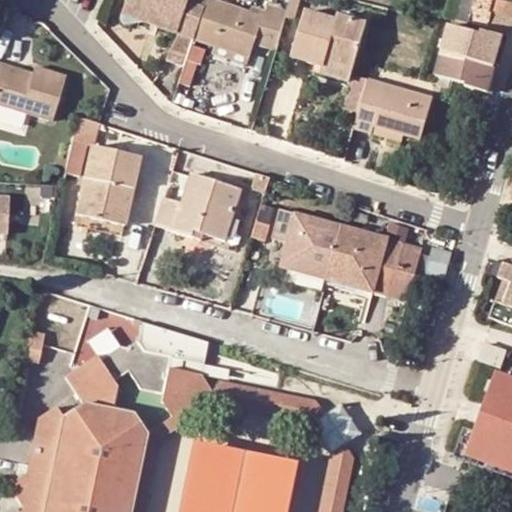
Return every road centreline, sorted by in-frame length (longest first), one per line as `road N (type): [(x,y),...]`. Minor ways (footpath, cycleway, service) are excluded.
road 1 (residential): [(41,0),(169,123),(483,227)]
road 2 (residential): [(0,269),(438,394)]
road 3 (tertiary): [(479,244),(438,394)]
